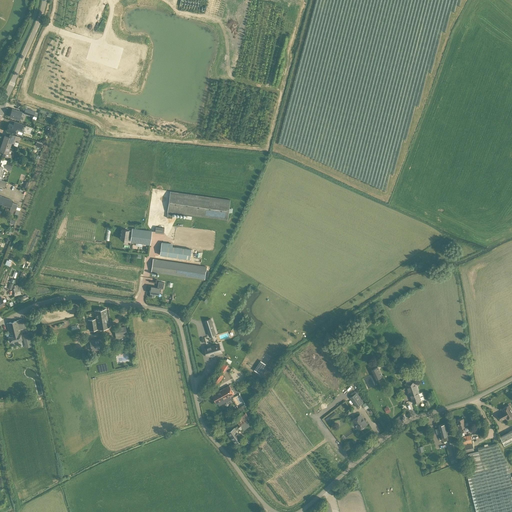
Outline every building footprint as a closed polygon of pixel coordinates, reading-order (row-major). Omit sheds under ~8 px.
[(12,108),(9,116),(19,120),(22,112),(12,108)] [(24,113),(33,116),(35,111),(25,108),(24,113)] [(24,130),(22,129),(24,125),(14,121),(13,124),(9,123),(7,130),(23,135),(24,130)] [(2,143),(11,145),(12,142),(14,143),(15,140),(19,141),(20,137),(10,133),(9,136),(5,135),(2,143)] [(9,149),(11,145),(2,143),(0,148),(0,150),(4,151),(3,155),(13,158),(14,154),(11,153),(12,150),(9,149)] [(4,167),(6,168),(11,170),(13,163),(6,160),(4,167)] [(172,218),(172,212),(192,215),(227,220),(230,200),(170,191),(166,217),(172,218)] [(0,195),(0,203),(10,207),(13,200),(0,195)] [(120,239),(131,240),(130,242),(150,244),(152,231),(132,228),(132,230),(122,229),(120,239)] [(191,249),(161,244),(160,255),(189,259),(191,249)] [(200,266),(153,259),(151,271),(158,272),(205,279),(205,275),(207,276),(207,275),(208,270),(206,270),(206,267),(200,266)] [(159,291),(160,291),(161,288),(163,289),(164,282),(158,281),(157,288),(151,287),(150,289),(149,296),(153,297),(154,294),(157,294),(158,294),(159,291)] [(89,330),(109,327),(106,308),(95,310),(96,318),(89,319),(88,319),(89,330)] [(17,320),(7,322),(8,329),(9,332),(10,334),(8,334),(10,341),(22,339),(19,329),(23,328),(21,319),(17,320)] [(210,336),(215,334),(210,319),(205,320),(210,336)] [(114,328),(116,338),(127,337),(126,326),(114,328)] [(103,348),(105,348),(104,342),(104,339),(90,341),(91,350),(103,348)] [(208,356),(219,353),(219,351),(221,351),(220,344),(217,345),(217,344),(205,348),(208,356)] [(224,372),(229,365),(224,361),(219,368),(224,372)] [(376,379),(382,376),(378,367),(373,369),(371,366),(368,367),(370,371),(372,370),(376,379)] [(402,366),(395,370),(397,375),(404,371),(402,366)] [(212,382),(217,385),(224,375),(218,372),(215,377),(212,382)] [(406,383),(405,383),(409,395),(411,395),(413,403),(421,400),(418,393),(419,392),(415,380),(414,380),(412,376),(405,378),(406,383)] [(220,391),(213,395),(216,402),(218,402),(220,405),(226,402),(224,399),(234,393),(230,385),(220,391)] [(357,407),(364,402),(357,392),(350,397),(357,407)] [(503,411),(497,414),(501,420),(511,414),(511,410),(509,405),(502,409),(503,411)] [(236,430),(239,428),(242,431),(249,426),(247,423),(248,423),(245,419),(248,417),(245,413),(239,421),(241,423),(240,426),(238,428),(237,426),(234,428),(228,432),(236,444),(243,439),(236,430)] [(354,424),(355,423),(359,429),(367,424),(364,420),(363,420),(360,415),(352,420),(354,424)] [(464,432),(462,427),(465,426),(463,418),(457,420),(458,424),(455,425),(456,428),(459,428),(460,433),(464,432)] [(449,439),(448,435),(445,423),(438,425),(441,436),(443,436),(444,440),(449,439)] [(511,431),(500,437),(505,446),(511,442),(511,431)] [(462,453),(474,451),(471,434),(459,437),(462,453)] [(458,451),(456,443),(450,444),(452,453),(458,451)] [(464,460),(470,459),(471,462),(473,472),(467,473),(476,511),(511,511),(511,475),(511,476),(508,463),(497,443),(478,447),(478,450),(469,452),(463,454),(464,460)]
